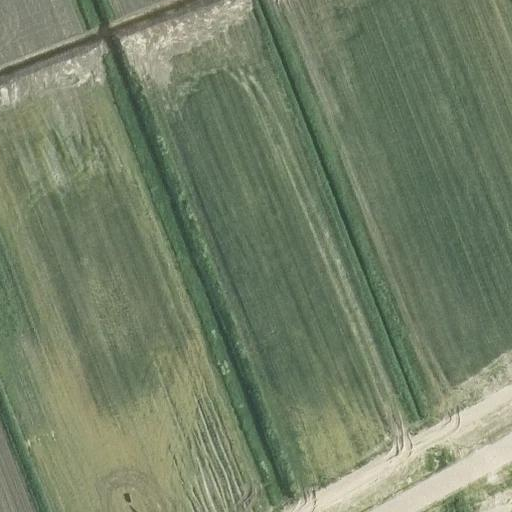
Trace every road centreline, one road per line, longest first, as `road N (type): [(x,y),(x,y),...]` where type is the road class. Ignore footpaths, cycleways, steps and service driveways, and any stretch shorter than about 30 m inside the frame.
road 1 (residential): [(0,260),(98,511)]
road 2 (residential): [(511,450),(400,511)]
